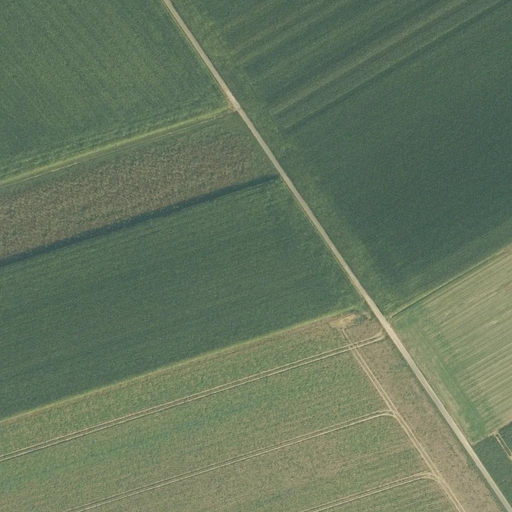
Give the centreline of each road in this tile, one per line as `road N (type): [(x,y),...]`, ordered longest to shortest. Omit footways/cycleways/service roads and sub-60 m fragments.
road 1 (track): [(165,0),(511,511)]
road 2 (track): [(0,185),(239,109)]
